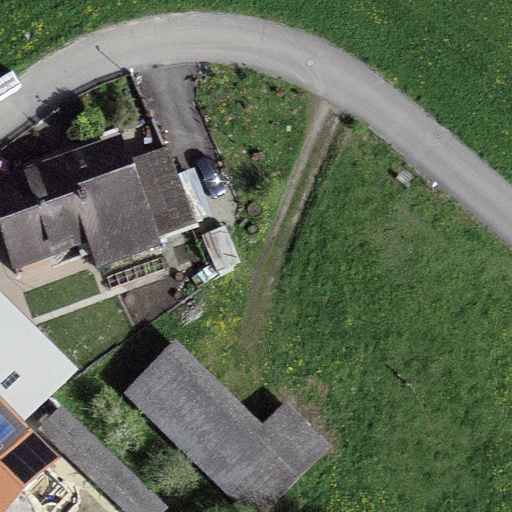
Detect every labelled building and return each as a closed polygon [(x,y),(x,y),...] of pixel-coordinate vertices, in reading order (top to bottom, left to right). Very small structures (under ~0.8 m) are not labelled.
[(97,273),(161,249),(158,240),(197,226),(168,148),(130,162),(120,137),(0,182),(0,236),(14,274),(87,247),(97,273)] [(201,237),(217,272),(240,262),(224,227),(201,237)] [(166,272),(161,258),(106,278),(111,292),(166,272)] [(0,349),(51,399),(78,370),(0,295),(0,349)] [(269,511),(332,448),(286,403),(262,427),(176,343),(123,397),(241,511),(269,511)] [(63,408),(40,432),(121,511),(166,511),(168,511),(63,408)] [(0,511),(3,511),(51,465),(0,414),(0,511)]
